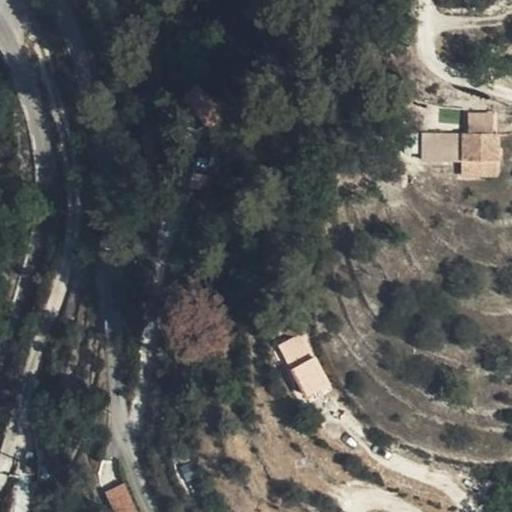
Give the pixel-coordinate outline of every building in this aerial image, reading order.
[(194,92),(199,73),(188,83),(194,92)] [(226,106),(199,73),(194,92),(214,117),(226,106)] [(468,112),(469,130),(492,129),(491,111),(468,112)] [(498,129),(459,130),(460,158),(497,157),(499,157),(498,129)] [(459,130),(419,131),(420,162),(460,162),(460,158),(459,130)] [(497,157),(460,158),(460,162),(460,176),(498,175),(497,157)] [(276,345),(306,401),(332,386),(301,331),(276,345)] [(102,482),(114,508),(131,499),(120,473),(102,482)] [(136,511),(131,499),(114,508),(115,511),(136,511)]
